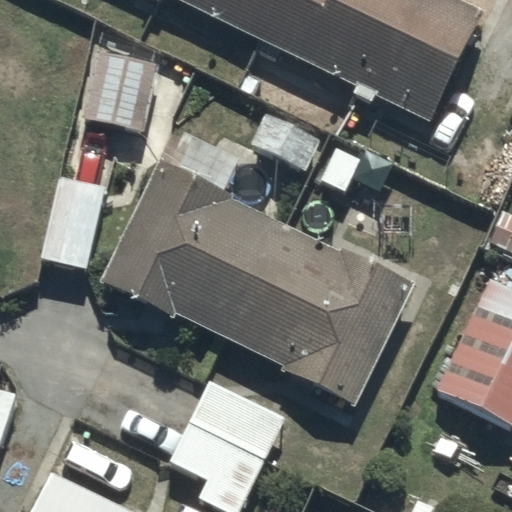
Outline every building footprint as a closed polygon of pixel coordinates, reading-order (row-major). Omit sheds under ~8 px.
[(158,0),(159,0),(181,0),(352,87),(349,93),(366,102),(370,93),(421,119),(476,12),(452,0),(158,0)] [(156,64),(94,53),(81,119),(145,130),(156,64)] [(215,147),(175,127),(100,279),(169,316),(172,312),(278,364),(275,368),(349,406),(411,281),(338,244),(334,250),(283,224),(306,179),(299,176),(318,137),(261,108),(242,146),(221,135),(215,147)] [(104,186),(58,176),(38,257),(87,268),(104,186)] [(511,287),(483,274),(431,385),(511,426),(511,287)] [(205,379),(165,460),(201,478),(191,496),(221,511),(233,511),(282,418),(205,379)] [(29,511),(130,511),(50,472),(29,511)]
